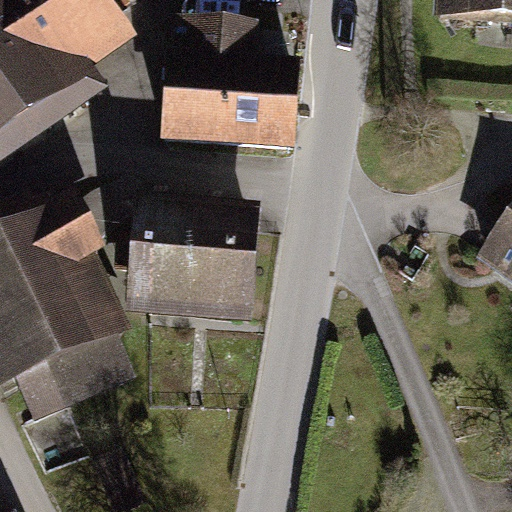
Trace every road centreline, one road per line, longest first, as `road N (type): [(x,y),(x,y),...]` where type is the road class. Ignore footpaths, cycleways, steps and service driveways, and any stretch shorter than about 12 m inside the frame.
road 1 (residential): [(461,511),(375,293),(319,191)]
road 2 (tertiary): [(319,191),(263,511)]
road 3 (tertiary): [(343,0),(319,191)]
road 4 (unknown): [(329,110),(511,150)]
road 5 (unknown): [(169,0),(126,168)]
